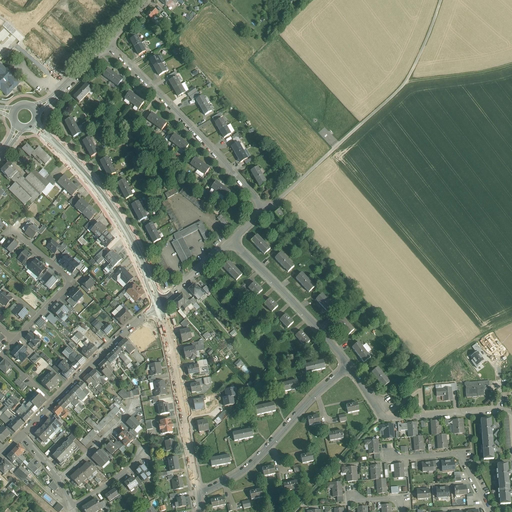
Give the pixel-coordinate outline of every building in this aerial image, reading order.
[(152,8),(147,15),(152,20),(158,13),(152,8)] [(137,36),(130,40),(134,48),(141,44),(137,36)] [(141,44),(134,48),(139,55),(145,52),(141,44)] [(157,56),(150,60),(155,68),(161,64),(157,56)] [(6,70),(0,64),(0,89),(7,96),(19,83),(13,77),(13,76),(7,70),(6,70)] [(161,64),(155,68),(159,76),(166,72),(161,64)] [(110,81),(115,75),(108,69),(103,76),(110,81)] [(118,86),(122,80),(115,75),(110,81),(113,83),(111,87),(114,89),(117,86),(118,86)] [(176,78),(169,81),(174,89),(181,85),(176,78)] [(92,90),(86,84),(80,91),(85,96),(92,90)] [(181,85),(174,89),(178,97),(185,93),(181,85)] [(194,88),(186,93),(189,97),(196,91),(194,88)] [(85,96),(80,91),(74,97),(79,103),(85,96)] [(132,104),(137,97),(129,92),(125,98),(132,104)] [(203,96),(196,100),(200,108),(207,104),(203,96)] [(139,109),(144,102),(137,97),(132,104),(139,109)] [(207,104),(200,108),(205,116),(212,112),(207,104)] [(220,113),(212,118),(214,121),(222,117),(220,113)] [(155,125),(159,119),(152,114),(147,120),(155,125)] [(69,129),(76,126),(72,118),(65,122),(69,129)] [(162,130),(166,124),(159,119),(155,125),(162,130)] [(222,119),(215,123),(219,131),(226,127),(222,119)] [(74,137),(80,133),(76,126),(69,129),(74,137)] [(226,127),(219,131),(224,138),(231,134),(226,127)] [(235,143),(242,138),(238,133),(234,136),(235,138),(233,140),(235,143)] [(177,146),(181,140),(174,134),(170,141),(177,146)] [(87,149),(94,145),(90,138),(83,141),(87,149)] [(184,152),(188,145),(181,140),(177,146),(184,152)] [(238,143),(231,147),(236,155),(243,151),(238,143)] [(37,160),(45,152),(39,146),(34,151),(27,144),(22,149),(29,157),(31,155),(37,160)] [(91,157),(98,153),(94,145),(87,149),(91,157)] [(247,159),(243,151),(236,155),(240,163),(247,159)] [(45,152),(37,160),(41,164),(43,162),(45,165),(51,159),(45,152)] [(107,158),(100,161),(104,169),(111,166),(107,158)] [(197,170),(202,163),(195,158),(190,165),(197,170)] [(16,169),(9,163),(1,171),(8,178),(9,177),(11,179),(18,172),(15,170),(16,169)] [(205,175),(209,168),(202,163),(197,170),(205,175)] [(111,166),(104,169),(109,177),(115,173),(111,166)] [(258,167),(250,171),(255,180),(262,175),(258,167)] [(25,179),(18,172),(11,179),(15,183),(9,190),(25,205),(38,192),(40,195),(50,184),(45,180),(34,170),(25,179)] [(54,179),(49,175),(45,180),(50,184),(54,179)] [(262,175),(255,180),(260,188),(267,184),(262,175)] [(64,176),(57,183),(65,190),(70,183),(67,180),(68,179),(64,176)] [(122,191),(129,188),(125,180),(118,184),(122,191)] [(218,193),(223,187),(216,182),(211,188),(218,193)] [(78,190),(70,183),(65,190),(72,196),(78,190)] [(226,198),(230,192),(223,187),(218,193),(225,198),(226,198)] [(126,199),(133,196),(129,188),(122,191),(126,199)] [(175,188),(165,194),(167,199),(178,193),(175,188)] [(208,209),(183,189),(179,193),(205,213),(208,209)] [(265,192),(269,197),(274,194),(270,189),(265,192)] [(218,193),(216,196),(223,201),(225,198),(218,193)] [(89,207),(82,200),(75,207),(82,214),(83,213),(89,207)] [(182,229),(167,200),(162,203),(178,232),(182,229)] [(138,202),(132,206),(136,213),(143,210),(138,202)] [(89,207),(83,213),(90,220),(96,213),(89,207)] [(143,210),(136,213),(140,221),(147,218),(143,210)] [(279,210),(275,215),(280,220),(285,216),(279,210)] [(231,226),(221,215),(217,218),(227,230),(231,226)] [(90,222),(85,227),(88,230),(93,225),(90,222)] [(107,230),(99,223),(91,231),(99,238),(105,232),(107,230)] [(152,224),(145,227),(149,235),(156,232),(152,224)] [(196,224),(180,233),(179,232),(174,235),(177,240),(172,243),(182,263),(193,257),(182,238),(199,229),(196,224)] [(33,225),(26,233),(32,239),(38,232),(39,231),(33,225)] [(43,226),(39,231),(38,232),(41,235),(47,228),(43,226)] [(210,238),(204,226),(199,229),(205,241),(210,238)] [(99,238),(98,240),(107,248),(114,240),(105,232),(99,238)] [(156,232),(149,235),(154,243),(160,240),(156,232)] [(258,248),(264,242),(257,235),(251,241),(258,248)] [(87,243),(81,237),(78,241),(83,247),(87,243)] [(11,239),(4,247),(10,252),(10,253),(12,251),(17,245),(11,239)] [(53,241),(47,247),(55,253),(58,250),(60,247),(53,241)] [(264,255),(271,249),(264,242),(258,248),(264,255)] [(64,243),(60,247),(58,250),(61,253),(67,246),(64,243)] [(104,249),(98,254),(101,257),(102,256),(107,252),(104,249)] [(25,251),(18,259),(24,264),(27,261),(31,256),(25,251)] [(108,255),(117,264),(122,259),(118,255),(117,256),(112,251),(108,255)] [(173,278),(160,253),(155,256),(168,281),(173,278)] [(282,265),(288,260),(281,253),(275,258),(282,265)] [(117,264),(108,255),(105,258),(111,264),(105,269),(108,272),(112,269),(117,264)] [(67,256),(64,259),(60,263),(66,268),(73,261),(67,256)] [(32,265),(28,269),(33,273),(40,265),(36,260),(32,265)] [(79,265),(73,260),(73,261),(66,268),(72,273),(76,269),(79,265)] [(288,272),(294,267),(288,260),(282,265),(288,272)] [(229,274),(236,268),(229,261),(223,267),(229,274)] [(84,267),(80,263),(79,265),(76,269),(80,272),(84,267)] [(40,265),(33,273),(38,277),(41,273),(45,269),(40,265)] [(117,281),(120,278),(126,285),(133,278),(122,268),(120,270),(119,271),(116,274),(117,275),(113,278),(117,281)] [(236,281),(242,275),(236,268),(229,274),(236,281)] [(44,275),(42,278),(46,282),(51,276),(47,272),(44,275)] [(302,286),(308,280),(302,273),(296,279),(302,286)] [(53,277),(51,276),(46,282),(42,278),(39,281),(50,290),(58,280),(54,276),(53,277)] [(87,276),(81,283),(83,285),(88,290),(88,289),(89,288),(90,288),(93,286),(93,285),(94,283),(87,276)] [(309,292),(315,287),(308,280),(302,286),(309,292)] [(262,290),(254,282),(248,288),(256,296),(262,290)] [(88,290),(83,285),(81,287),(87,294),(90,291),(88,289),(88,290)] [(130,289),(127,292),(131,297),(139,289),(135,285),(130,289)] [(200,291),(194,285),(188,290),(191,293),(190,294),(191,295),(192,294),(194,296),(197,294),(198,295),(197,295),(200,299),(204,296),(200,291)] [(128,287),(121,293),(124,296),(127,292),(130,289),(128,287)] [(76,288),(74,290),(72,290),(70,292),(71,293),(71,294),(69,296),(71,297),(76,303),(77,302),(83,295),(76,288)] [(139,289),(131,297),(136,302),(140,298),(144,294),(139,289)] [(7,294),(5,292),(3,294),(0,297),(0,301),(6,306),(12,299),(10,297),(10,296),(8,294),(7,294)] [(322,307),(328,301),(322,294),(316,300),(322,307)] [(188,302),(182,295),(179,298),(187,308),(191,304),(189,301),(188,302)] [(76,303),(71,297),(67,302),(73,308),(78,303),(77,302),(76,303)] [(179,298),(173,303),(178,309),(182,306),(185,310),(187,308),(179,298)] [(270,298),(264,304),(272,312),(278,306),(270,298)] [(329,314),(335,308),(328,301),(322,307),(329,314)] [(65,308),(59,303),(55,307),(65,316),(68,312),(65,308)] [(28,312),(19,305),(12,313),(18,318),(19,317),(22,319),(28,312)] [(65,316),(55,307),(51,311),(57,316),(61,320),(61,319),(65,316)] [(127,313),(123,309),(119,313),(127,321),(131,317),(127,313)] [(127,321),(119,313),(115,317),(119,321),(123,325),(127,321)] [(55,318),(51,314),(46,319),(51,323),(53,321),(55,323),(57,320),(55,318)] [(293,323),(285,314),(279,320),(287,328),(293,323)] [(341,329),(347,323),(341,316),(335,322),(341,329)] [(185,320),(181,324),(185,328),(189,324),(185,320)] [(104,326),(100,322),(94,328),(99,332),(100,330),(104,335),(105,334),(106,335),(110,332),(104,326)] [(109,325),(107,323),(104,326),(110,332),(113,329),(111,327),(112,326),(110,324),(109,325)] [(348,336),(354,330),(347,323),(341,329),(348,336)] [(190,329),(180,332),(182,341),(192,338),(190,329)] [(131,335),(140,347),(147,342),(138,330),(131,335)] [(301,331),(295,336),(304,346),(310,341),(301,331)] [(33,337),(30,334),(26,338),(30,343),(35,347),(39,342),(33,337)] [(80,342),(74,336),(71,340),(71,339),(77,345),(80,342)] [(135,351),(126,340),(118,347),(123,352),(125,350),(130,355),(135,351)] [(83,344),(81,342),(80,342),(77,345),(78,345),(84,351),(82,353),(88,359),(93,355),(87,348),(86,348),(83,344)] [(92,344),(89,347),(85,342),(83,344),(86,348),(87,348),(93,355),(98,350),(92,344)] [(358,355),(365,350),(359,342),(352,348),(358,355)] [(472,347),(476,353),(477,352),(478,353),(481,351),(476,344),(472,347)] [(196,347),(184,349),(185,358),(190,357),(191,360),(196,359),(194,352),(204,350),(203,345),(198,346),(198,345),(196,345),(196,347)] [(26,351),(20,346),(12,354),(18,359),(19,358),(22,361),(26,357),(23,354),(26,351)] [(123,352),(118,347),(112,353),(117,358),(118,356),(121,353),(123,352)] [(80,356),(78,358),(68,348),(65,351),(76,362),(81,367),(85,362),(80,356)] [(364,363),(370,358),(365,350),(358,355),(364,363)] [(76,362),(65,351),(62,354),(70,361),(71,361),(73,363),(70,366),(76,371),(81,367),(76,362)] [(479,364),(484,361),(478,353),(477,352),(476,353),(471,357),(473,360),(471,361),(476,368),(480,365),(479,364)] [(40,358),(36,353),(30,360),(34,364),(40,358)] [(47,362),(50,359),(43,353),(40,355),(47,362)] [(112,353),(109,355),(107,357),(105,360),(110,365),(112,366),(114,364),(113,363),(118,358),(117,358),(112,353)] [(128,360),(121,353),(118,356),(120,358),(119,359),(124,364),(128,360)] [(5,360),(0,365),(0,369),(6,375),(13,368),(5,360)] [(110,365),(105,360),(98,367),(100,369),(100,371),(104,376),(108,379),(109,380),(114,375),(111,373),(114,371),(110,366),(110,365)] [(325,369),(323,360),(314,363),(316,371),(325,369)] [(64,361),(58,367),(63,373),(62,374),(68,380),(75,373),(69,367),(64,361)] [(203,364),(197,365),(198,365),(187,367),(189,375),(199,373),(199,375),(205,374),(204,372),(208,371),(207,365),(204,366),(204,363),(203,363),(203,364)] [(316,371),(314,363),(304,365),(306,373),(316,371)] [(159,364),(150,365),(152,376),(155,376),(161,375),(159,364)] [(62,372),(55,366),(53,368),(59,374),(62,372)] [(378,368),(371,373),(377,380),(384,375),(378,368)] [(94,381),(98,376),(96,374),(96,372),(94,370),(89,375),(88,375),(94,381)] [(52,373),(41,383),(50,392),(61,381),(52,373)] [(88,375),(84,380),(88,385),(91,382),(94,385),(93,387),(98,391),(101,388),(98,385),(94,381),(88,375)] [(384,375),(377,380),(383,388),(390,383),(384,375)] [(98,376),(94,381),(98,385),(100,383),(103,386),(106,382),(105,382),(108,379),(104,376),(102,378),(100,378),(98,376)] [(299,388),(297,380),(288,382),(290,390),(299,388)] [(156,382),(154,383),(150,384),(151,390),(155,390),(165,388),(163,381),(156,382)] [(87,388),(81,382),(77,386),(82,392),(87,396),(88,395),(89,394),(85,389),(87,388)] [(290,390),(288,382),(279,384),(281,393),(290,390)] [(199,383),(191,385),(192,393),(201,391),(199,383)] [(477,385),(466,386),(466,390),(467,389),(468,395),(477,395),(477,396),(484,396),(484,390),(482,390),(482,387),(482,385),(477,385)] [(82,392),(77,386),(72,392),(77,397),(82,401),(87,396),(82,392)] [(165,388),(155,390),(154,391),(155,395),(156,396),(156,397),(158,396),(166,395),(165,388)] [(451,388),(436,389),(437,397),(445,396),(445,401),(444,401),(452,401),(452,391),(451,388)] [(127,392),(123,389),(118,394),(123,400),(124,399),(128,398),(131,398),(130,392),(127,392)] [(234,389),(225,390),(226,398),(223,399),(224,404),(225,404),(226,406),(234,405),(232,397),(237,396),(236,391),(235,391),(234,389)] [(77,397),(72,392),(67,396),(72,401),(73,401),(77,405),(82,410),(84,408),(76,400),(74,400),(77,397)] [(46,401),(38,393),(34,398),(42,406),(46,401)] [(72,401),(67,396),(62,401),(67,406),(71,403),(73,401),(72,401)] [(42,406),(34,398),(29,402),(30,403),(38,410),(42,406)] [(122,403),(116,398),(114,401),(119,406),(122,403)] [(200,400),(193,401),(195,410),(205,408),(203,399),(200,400)] [(67,406),(62,401),(58,405),(64,411),(65,409),(68,406),(67,406)] [(30,403),(28,404),(25,402),(23,404),(29,409),(34,414),(38,410),(30,403)] [(12,403),(8,408),(10,410),(11,409),(14,412),(17,408),(15,405),(12,403)] [(276,411),(274,403),(264,405),(266,413),(276,411)] [(357,403),(346,405),(348,413),(359,411),(357,403)] [(164,404),(159,405),(160,415),(169,413),(167,404),(164,404)] [(58,405),(52,411),(56,415),(58,417),(58,416),(63,412),(64,411),(58,405)] [(266,413),(264,405),(255,407),(257,415),(266,413)] [(17,418),(15,420),(13,418),(14,418),(7,411),(8,409),(6,407),(1,412),(3,414),(6,416),(19,429),(24,424),(17,418)] [(27,411),(22,407),(21,409),(21,408),(20,409),(25,413),(30,418),(34,414),(29,409),(27,411)] [(25,413),(20,409),(16,413),(18,415),(20,414),(22,415),(23,415),(20,418),(25,423),(30,418),(25,413)] [(112,411),(107,416),(111,420),(116,415),(112,411)] [(228,415),(224,411),(218,417),(221,421),(222,421),(228,415)] [(19,429),(6,416),(3,414),(0,417),(4,421),(3,422),(7,425),(8,423),(10,425),(8,427),(15,433),(19,429)] [(345,414),(338,416),(340,422),(347,421),(345,414)] [(319,415),(307,417),(309,426),(320,423),(319,415)] [(111,420),(107,416),(102,421),(106,425),(111,420)] [(133,418),(127,424),(134,431),(140,425),(133,418)] [(53,422),(50,419),(45,424),(46,424),(54,432),(59,427),(53,422)] [(58,421),(56,419),(53,422),(59,427),(60,429),(63,426),(58,421)] [(491,419),(481,420),(482,440),(492,439),(491,431),(493,430),(493,427),(491,428),(491,419)] [(170,420),(160,422),(161,426),(159,426),(160,431),(161,430),(162,435),(173,433),(172,428),(173,428),(172,424),(171,424),(170,420)] [(462,420),(453,420),(454,434),(463,434),(462,420)] [(106,425),(102,421),(98,425),(102,429),(106,425)] [(207,421),(197,423),(199,432),(209,430),(207,421)] [(439,421),(431,422),(432,436),(437,435),(440,435),(439,421)] [(408,424),(401,424),(401,431),(408,430),(409,437),(414,437),(417,437),(416,423),(408,423),(408,424)] [(54,432),(46,424),(40,430),(49,438),(51,440),(56,434),(54,432)] [(393,425),(383,425),(383,426),(379,426),(380,431),(384,431),(384,439),(394,439),(393,425)] [(8,432),(3,427),(0,430),(0,441),(1,443),(10,434),(8,432)] [(253,437),(251,429),(242,431),(244,439),(253,437)] [(49,438),(40,430),(35,435),(43,442),(44,443),(49,438)] [(92,430),(88,435),(93,439),(97,434),(93,430),(92,430)] [(342,430),(329,433),(330,441),(343,438),(342,430)] [(130,436),(125,431),(118,438),(120,441),(125,445),(126,447),(133,440),(130,436)] [(244,439),(242,431),(233,433),(234,441),(244,439)] [(76,438),(72,434),(67,439),(69,440),(72,443),(76,438)] [(88,435),(81,443),(85,447),(93,439),(88,435)] [(440,435),(437,435),(438,449),(446,449),(446,444),(448,444),(447,441),(446,441),(446,435),(440,435)] [(417,437),(414,437),(415,451),(423,450),(422,436),(417,437)] [(492,439),(482,440),(483,460),(494,459),(493,450),(495,450),(494,447),(493,447),(492,439)] [(59,449),(57,451),(57,452),(53,456),(60,464),(63,462),(63,463),(74,452),(73,452),(77,448),(72,443),(69,440),(65,444),(65,443),(63,445),(63,446),(59,450),(59,449)] [(169,441),(166,441),(167,449),(168,452),(175,451),(174,444),(174,440),(170,441),(170,440),(169,441)] [(377,440),(364,441),(364,446),(368,446),(369,454),(374,454),(378,453),(377,440)] [(114,447),(111,443),(105,449),(112,455),(118,449),(115,446),(114,447)] [(28,464),(20,456),(25,451),(18,445),(11,452),(11,453),(18,458),(23,463),(26,466),(28,464)] [(109,457),(103,450),(101,452),(107,459),(109,457)] [(101,452),(98,455),(97,453),(92,459),(102,468),(101,467),(107,460),(109,462),(109,461),(107,459),(101,452)] [(18,458),(11,453),(7,457),(13,463),(16,460),(18,458)] [(312,453),(300,456),(302,464),(314,462),(312,453)] [(231,464),(229,455),(220,457),(221,465),(231,464)] [(221,465),(220,457),(210,459),(212,467),(221,465)] [(170,459),(168,459),(168,460),(169,466),(178,464),(177,458),(170,459)] [(13,468),(7,462),(7,463),(4,460),(1,464),(8,470),(10,472),(13,468)] [(454,461),(442,462),(442,471),(454,470),(454,461)] [(35,467),(30,462),(28,464),(26,466),(31,471),(35,467)] [(89,464),(88,463),(84,467),(92,475),(96,471),(93,468),(89,464)] [(432,463),(422,463),(422,472),(433,471),(433,468),(432,463)] [(178,464),(169,466),(170,472),(173,472),(179,470),(178,464)] [(403,464),(394,465),(395,478),(404,478),(403,464)] [(507,464),(497,465),(499,485),(509,484),(508,476),(510,475),(509,472),(508,473),(507,464)] [(151,476),(143,465),(135,471),(139,476),(144,482),(151,476)] [(300,465),(293,466),(295,473),(302,471),(300,465)] [(379,465),(371,466),(372,480),(377,480),(380,479),(379,465)] [(273,466),(262,469),(264,477),(275,474),(273,466)] [(30,474),(21,467),(19,469),(27,477),(30,474)] [(92,475),(84,467),(80,471),(87,478),(88,479),(92,475)] [(355,467),(346,468),(342,468),(343,473),(347,473),(347,478),(347,482),(357,481),(356,473),(355,467)] [(27,477),(19,469),(15,474),(23,481),(26,478),(28,477),(27,477)] [(80,471),(79,470),(75,474),(83,482),(87,478),(80,471)] [(83,482),(75,474),(71,478),(73,481),(77,485),(78,486),(83,482)] [(133,478),(125,484),(129,491),(137,485),(137,484),(134,480),(133,478)] [(181,479),(173,480),(174,490),(183,489),(181,479)] [(380,479),(377,480),(378,494),(386,493),(385,479),(380,479)] [(56,485),(53,481),(48,486),(55,492),(58,488),(56,485)] [(297,481),(284,484),(285,492),(298,489),(297,481)] [(341,482),(327,483),(327,484),(328,488),(332,488),(333,497),(337,497),(342,496),(341,483),(341,482)] [(509,484),(499,485),(500,505),(510,504),(509,495),(511,495),(511,492),(509,492),(509,484)] [(466,486),(454,487),(454,495),(466,494),(466,486)] [(448,487),(436,488),(436,490),(437,495),(437,498),(449,497),(448,487)] [(115,489),(105,496),(109,502),(119,495),(115,489)] [(261,489),(250,491),(251,500),(262,497),(261,489)] [(428,489),(417,490),(417,500),(429,499),(428,489)] [(184,497),(177,499),(179,508),(186,507),(184,497)] [(224,497),(211,500),(212,508),(226,505),(224,497)] [(96,499),(82,508),(84,511),(96,511),(102,509),(102,508),(99,504),(96,499)] [(249,500),(242,502),(244,509),(251,507),(249,500)] [(59,511),(63,508),(58,503),(54,508),(58,511),(59,511)]
